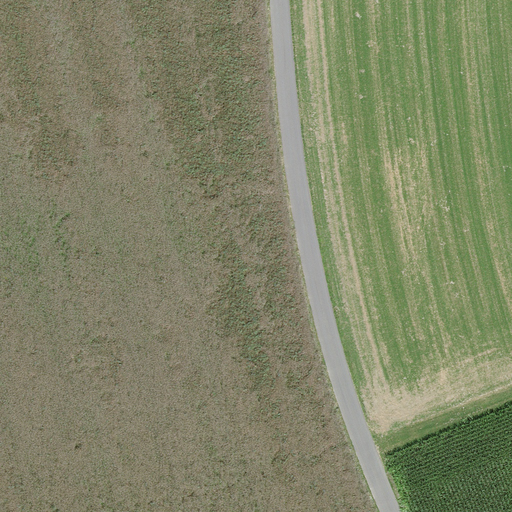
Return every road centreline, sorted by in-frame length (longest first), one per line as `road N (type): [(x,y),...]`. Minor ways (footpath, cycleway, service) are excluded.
road 1 (tertiary): [(277,0),(308,254),(366,453),(392,511)]
road 2 (track): [(511,395),(366,453)]
